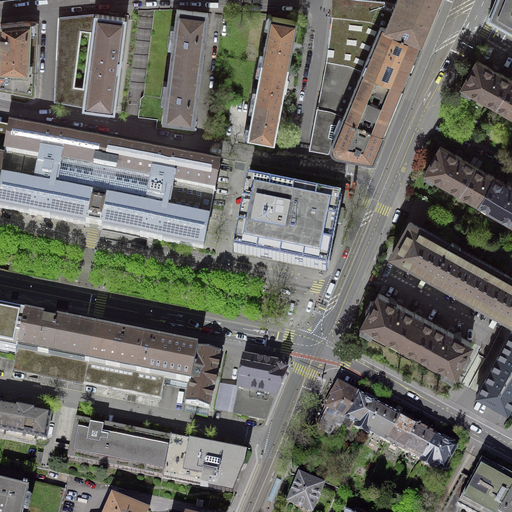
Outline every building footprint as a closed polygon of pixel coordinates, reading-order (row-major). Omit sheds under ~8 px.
[(369,20),(422,42),(439,0),(396,0),(392,10),(384,7),(384,1),(372,0),(332,0),(332,16),(369,20)] [(511,0),(496,0),(490,16),(493,18),(511,28),(511,0)] [(170,65),(201,69),(205,41),(208,13),(177,9),(170,65)] [(95,14),(61,17),(60,27),(59,27),(56,84),(57,84),(57,100),(84,105),(84,106),(99,107),(114,109),(119,63),(125,17),(95,14)] [(261,63),(288,68),(293,45),(297,21),(270,16),(261,63)] [(350,65),(403,87),(411,70),(412,71),(414,65),(416,60),(415,60),(422,42),(369,20),(332,16),(328,46),(326,61),(350,65)] [(25,21),(1,24),(0,35),(0,89),(34,96),(38,22),(25,21)] [(497,104),(511,79),(494,70),(477,60),(463,85),(497,104)] [(350,65),(326,61),(331,62),(324,99),(319,98),(318,108),(331,110),(385,132),(388,124),(389,125),(391,119),(393,114),(392,114),(403,87),(350,65)] [(288,68),(261,63),(254,100),(281,105),(285,87),(288,68)] [(198,97),(201,69),(170,65),(163,120),(194,124),(198,97)] [(511,112),(511,79),(497,104),(511,112)] [(278,123),(281,105),(254,100),(247,136),(274,142),(278,123)] [(329,152),(373,160),(379,146),(385,132),(331,110),(318,108),(317,107),(309,149),(328,153),(329,152)] [(3,162),(0,177),(0,207),(29,214),(50,219),(50,218),(85,225),(85,226),(94,228),(96,228),(102,229),(103,228),(140,236),(140,237),(163,241),(203,249),(220,166),(217,166),(217,167),(16,129),(17,120),(11,119),(9,128),(4,154),(3,162)] [(0,177),(3,162),(0,161),(0,153),(4,154),(9,128),(0,125),(0,177)] [(435,176),(460,191),(475,166),(461,158),(462,156),(459,154),(456,152),(455,154),(440,146),(426,171),(424,175),(433,180),(435,176)] [(479,202),(494,175),(491,173),(488,171),(487,173),(475,166),(460,191),(479,202)] [(511,221),(511,218),(511,185),(510,184),(507,182),(506,184),(494,177),(495,175),(494,175),(479,202),(511,221)] [(247,182),(233,253),(281,262),(327,271),(341,201),(247,182)] [(416,224),(422,227),(432,208),(416,198),(401,236),(402,236),(410,221),(416,224)] [(410,221),(402,236),(397,245),(392,253),(489,307),(507,274),(460,248),(461,245),(452,241),(450,243),(422,227),(416,224),(410,221)] [(21,260),(7,257),(6,265),(19,268),(21,260)] [(492,401),(507,409),(511,399),(511,276),(507,274),(489,307),(511,319),(511,327),(477,393),(492,401)] [(398,343),(399,344),(416,312),(414,313),(402,306),(402,304),(399,303),(396,301),(395,303),(389,299),(389,298),(379,293),(374,301),(373,301),(368,310),(369,310),(362,324),(373,329),(374,328),(399,342),(398,343)] [(17,352),(25,315),(25,314),(0,309),(0,350),(16,353),(16,352),(17,352)] [(416,312),(399,344),(400,342),(418,352),(417,354),(434,323),(421,317),(422,315),(419,313),(416,312)] [(14,369),(84,384),(96,328),(95,328),(95,329),(60,322),(25,315),(17,352),(14,369)] [(434,323),(417,354),(418,354),(419,352),(444,366),(444,367),(454,373),(461,360),(465,362),(470,353),(466,351),(471,342),(461,337),(460,338),(454,334),(454,332),(451,331),(448,329),(447,330),(434,323)] [(96,328),(84,384),(133,393),(144,338),(120,333),(96,328)] [(144,338),(133,393),(160,399),(163,384),(189,389),(190,385),(197,349),(171,343),(144,338)] [(190,385),(189,389),(186,404),(209,409),(220,353),(209,351),(197,349),(190,385)] [(283,366),(245,358),(241,376),(239,386),(237,394),(234,414),(265,420),(280,385),(286,371),(285,369),(283,366)] [(349,388),(341,383),(339,384),(336,385),(336,386),(336,388),(332,396),(333,396),(327,408),(324,415),(321,421),(322,421),(318,429),(335,439),(342,426),(359,394),(359,395),(357,393),(357,392),(349,388)] [(365,398),(359,394),(342,426),(349,430),(353,422),(357,425),(355,428),(367,434),(382,406),(376,403),(377,402),(371,399),(366,397),(365,398)] [(2,404),(2,403),(0,411),(0,431),(4,432),(3,435),(11,437),(12,433),(29,437),(29,440),(36,442),(37,438),(45,440),(50,414),(36,412),(36,410),(26,408),(16,406),(15,408),(2,405),(2,404)] [(391,411),(382,406),(367,434),(368,434),(369,432),(374,435),(371,441),(378,444),(381,439),(386,441),(400,415),(399,416),(391,411)] [(410,420),(400,415),(386,441),(405,452),(419,425),(410,420)] [(67,459),(162,478),(170,437),(131,429),(104,424),(103,428),(91,425),(92,421),(75,418),(67,459)] [(420,425),(419,425),(405,452),(410,454),(407,460),(414,463),(417,458),(422,461),(421,462),(422,463),(436,436),(428,431),(419,427),(420,425)] [(442,439),(436,436),(422,463),(433,469),(435,466),(444,471),(457,448),(453,446),(454,444),(448,441),(443,438),(442,439)] [(209,445),(170,437),(162,478),(201,486),(200,487),(232,493),(240,474),(244,463),(246,453),(209,446),(209,445)] [(484,461),(482,460),(481,462),(479,464),(480,464),(478,468),(477,468),(476,470),(477,470),(475,474),(474,473),(474,475),(472,479),(462,474),(461,476),(462,476),(460,480),(459,480),(458,482),(459,482),(457,486),(456,486),(455,488),(456,488),(454,492),(453,491),(452,493),(453,494),(451,497),(450,497),(449,499),(450,499),(448,503),(447,503),(446,505),(445,507),(444,509),(442,511),(458,511),(460,509),(461,510),(462,508),(466,510),(465,511),(467,511),(468,511),(511,511),(511,476),(510,476),(511,475),(509,474),(508,475),(504,472),(503,471),(502,471),(498,469),(496,468),(492,466),(492,465),(490,464),(490,465),(486,463),(486,462),(484,461)] [(322,485),(300,476),(295,489),(289,501),(312,511),(322,485)] [(60,511),(66,490),(31,481),(29,489),(23,511),(60,511)] [(23,511),(29,489),(0,482),(0,511),(23,511)] [(145,511),(113,499),(107,511),(145,511)]
